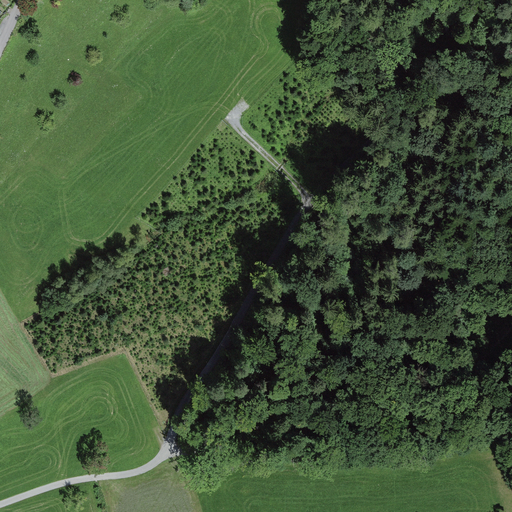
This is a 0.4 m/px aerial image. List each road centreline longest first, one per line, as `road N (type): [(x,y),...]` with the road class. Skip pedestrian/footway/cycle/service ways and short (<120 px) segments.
road 1 (track): [(387,0),(370,54),(392,115),(278,252),(157,462),(0,504)]
road 2 (track): [(313,201),(230,120),(243,104)]
